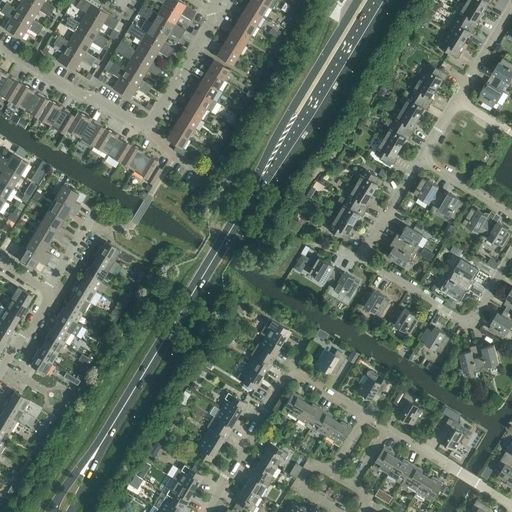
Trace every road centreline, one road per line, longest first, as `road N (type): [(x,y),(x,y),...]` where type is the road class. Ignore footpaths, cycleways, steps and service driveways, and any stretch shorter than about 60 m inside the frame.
road 1 (residential): [(511,252),(472,321),(361,259),(419,160)]
road 2 (residential): [(211,12),(146,126),(0,47)]
road 3 (secondary): [(239,219),(379,0)]
road 4 (secondary): [(358,0),(275,138),(239,219)]
road 5 (secondary): [(111,429),(239,219)]
road 6 (residential): [(205,511),(290,369)]
road 7 (residential): [(511,502),(388,429)]
